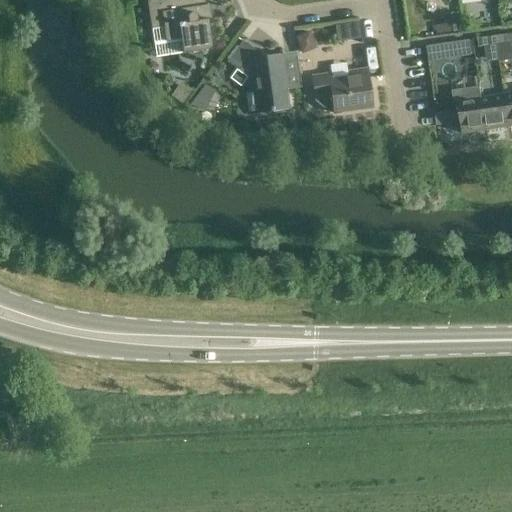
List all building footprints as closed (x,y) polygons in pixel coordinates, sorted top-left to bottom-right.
[(180,40),(182,54),(212,49),(204,0),(155,0),(147,1),(151,29),(164,27),(180,40)] [(459,12),(443,14),(446,33),(462,31),(459,12)] [(354,24),(339,26),(340,34),(348,40),(356,38),(354,24)] [(309,32),(294,38),(301,55),(316,48),(309,32)] [(496,36),(497,45),(498,56),(508,54),(505,35),(496,36)] [(478,48),(497,45),(496,36),(477,39),(478,48)] [(251,91),(254,90),(254,92),(245,93),(248,114),(272,111),(272,108),(287,106),(279,56),(264,58),(242,41),(226,62),(237,70),(251,68),(252,75),(248,76),(242,85),(251,91)] [(439,44),(426,46),(427,60),(441,58),(439,44)] [(349,77),(332,80),(330,73),(311,76),(315,102),(323,108),(332,107),(333,113),(372,108),(366,70),(348,72),(349,77)] [(204,85),(196,96),(209,103),(215,91),(204,85)] [(463,134),(486,131),(481,98),(482,98),(480,87),(452,91),(455,111),(435,114),(437,126),(461,123),(463,134)] [(504,95),(482,98),(481,98),(486,131),(509,127),(504,95)] [(453,124),(441,126),(442,135),(455,133),(453,124)]
